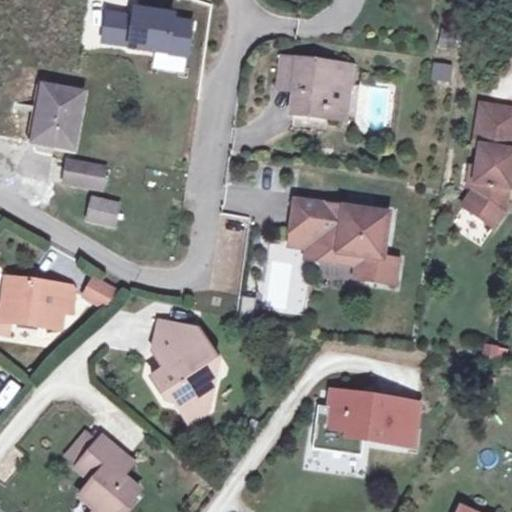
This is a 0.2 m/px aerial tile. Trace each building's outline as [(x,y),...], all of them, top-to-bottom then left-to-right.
[(295,89),(295,95),(292,113),(329,117),(328,126),(345,128),(350,92),(353,92),(355,73),(300,67),(301,62),(282,60),(279,87),(295,89)] [(430,81),(450,83),(452,65),(432,63),(430,81)] [(74,156),(85,97),(44,87),(42,90),(38,109),(45,111),(38,147),(74,156)] [(295,95),(295,89),(279,87),(279,93),(295,95)] [(511,111),(481,107),(475,149),(480,150),(474,194),(464,211),(496,231),(506,214),(509,191),(511,191),(511,111)] [(328,126),(329,117),(292,113),(291,122),(328,126)] [(101,196),(106,176),(71,167),(67,188),(101,196)] [(297,205),(293,238),(324,242),(323,255),(322,265),(359,270),(357,283),(382,286),(385,262),(391,218),(368,215),(368,218),(354,217),(355,213),(345,212),(297,205)] [(117,212),(92,206),(87,227),(113,233),(117,212)] [(324,242),(293,238),(292,251),(309,253),(308,263),(322,265),(323,255),(324,242)] [(400,264),(385,262),(382,286),(397,288),(400,264)] [(92,275),(80,296),(105,311),(117,290),(92,275)] [(60,313),(64,289),(5,280),(0,307),(0,322),(45,329),(57,331),(59,317),(60,313)] [(450,286),(449,304),(466,305),(467,286),(450,286)] [(69,309),(72,291),(64,289),(60,313),(63,313),(68,314),(69,309)] [(198,332),(159,324),(153,353),(172,358),(170,367),(153,378),(168,399),(209,409),(214,385),(205,370),(217,362),(198,332)] [(499,352),(490,350),(488,359),(497,361),(499,352)] [(417,449),(422,400),(327,390),(322,440),(417,449)] [(209,409),(168,399),(191,421),(209,409)] [(96,443),(85,434),(62,460),(74,470),(96,443)] [(126,462),(99,439),(96,443),(74,470),(89,483),(76,498),(93,511),(119,511),(136,493),(119,479),(115,475),(126,462)] [(126,462),(115,475),(119,479),(130,465),(126,462)]
